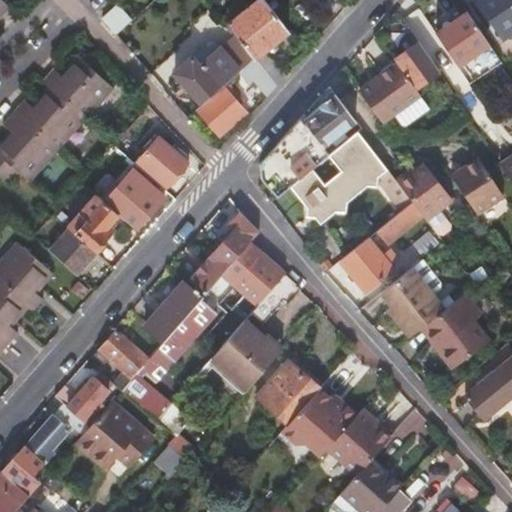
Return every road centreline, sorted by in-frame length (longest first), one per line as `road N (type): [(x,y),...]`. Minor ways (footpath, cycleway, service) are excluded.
road 1 (unclassified): [(511,495),(222,175)]
road 2 (residential): [(222,175),(0,426)]
road 3 (residential): [(377,0),(222,175)]
